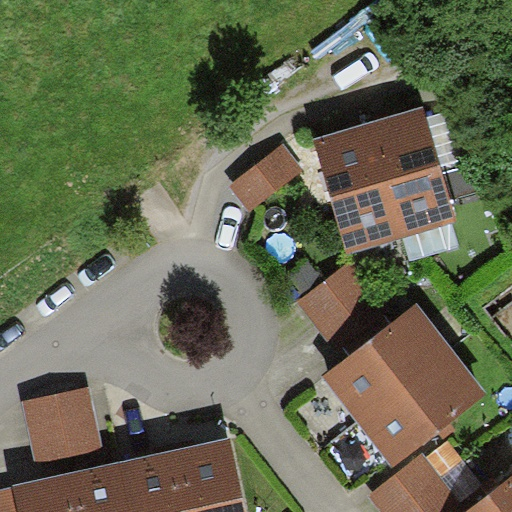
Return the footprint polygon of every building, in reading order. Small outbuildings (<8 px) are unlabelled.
[(423,111),(313,145),(342,241),(453,208),(423,111)] [(281,145),(229,182),(248,209),(300,172),(281,145)] [(389,317),(350,267),(296,310),(336,359),(319,372),(394,466),(481,397),(406,303),(389,317)] [(85,391),(25,403),(38,470),(6,476),(8,488),(0,489),(0,511),(130,511),(120,455),(98,458),(85,391)] [(120,455),(130,511),(243,511),(229,435),(120,455)] [(449,511),(456,506),(419,459),(369,498),(380,511),(449,511)] [(511,511),(511,476),(465,511),(511,511)]
